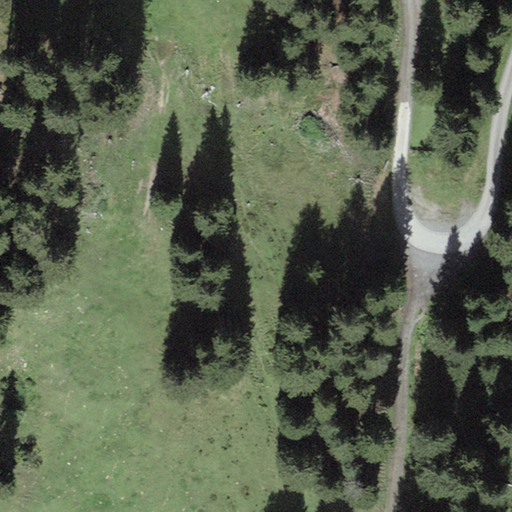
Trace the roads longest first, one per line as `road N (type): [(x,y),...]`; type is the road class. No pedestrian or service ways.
road 1 (track): [(396,511),(408,346),(428,244)]
road 2 (track): [(428,244),(413,237),(397,203),(407,0)]
road 3 (track): [(511,64),(479,226),(459,241),(428,244)]
